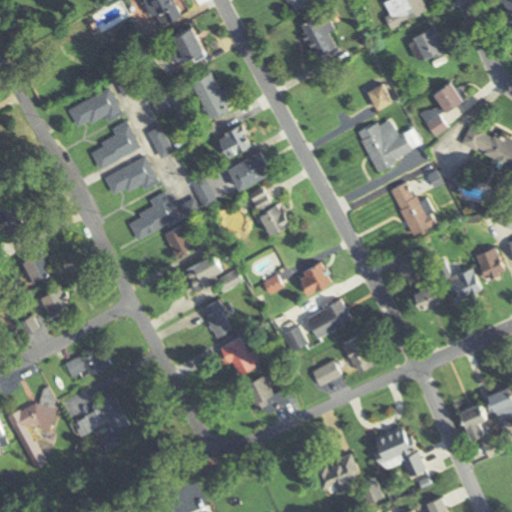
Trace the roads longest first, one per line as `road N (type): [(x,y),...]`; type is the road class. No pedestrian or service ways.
road 1 (residential): [(511,324),(269,433),(240,442),(214,438),(186,405),(135,296),(0,56)]
road 2 (residential): [(480,511),(417,366),(221,0)]
road 3 (residential): [(0,364),(135,296)]
